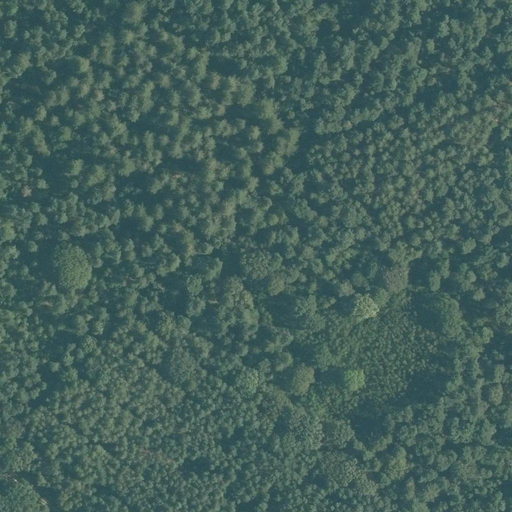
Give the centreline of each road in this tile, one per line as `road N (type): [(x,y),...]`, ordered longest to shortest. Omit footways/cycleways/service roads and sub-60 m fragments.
road 1 (track): [(121,305),(394,511)]
road 2 (track): [(287,402),(399,482),(472,498),(487,511)]
road 3 (track): [(301,139),(511,61)]
road 4 (track): [(224,204),(246,319),(287,402)]
road 5 (track): [(0,129),(114,0)]
